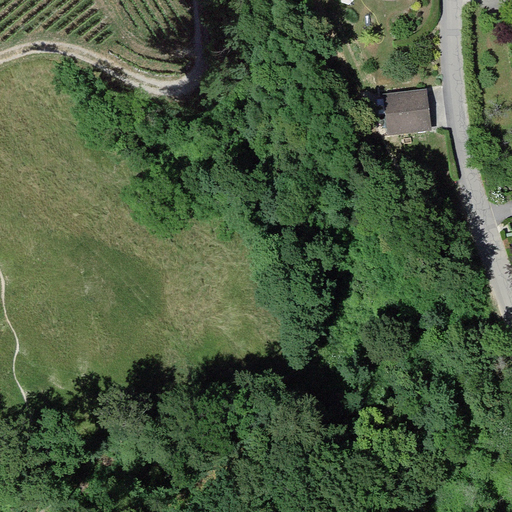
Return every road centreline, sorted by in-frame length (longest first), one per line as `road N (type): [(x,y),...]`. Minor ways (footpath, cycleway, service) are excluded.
road 1 (residential): [(511,336),(468,195),(448,67),(447,0)]
road 2 (track): [(199,0),(203,56),(187,86),(156,87),(51,46),(0,60)]
